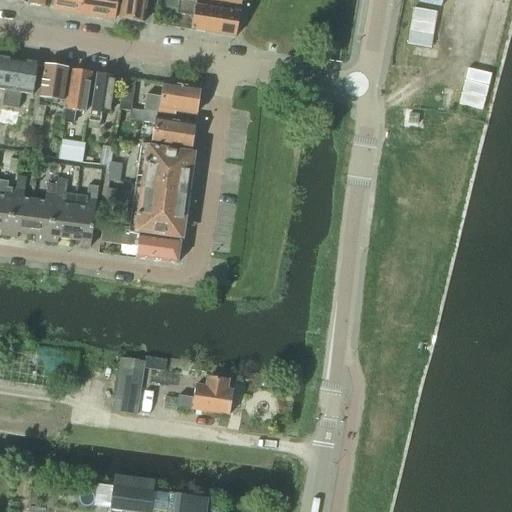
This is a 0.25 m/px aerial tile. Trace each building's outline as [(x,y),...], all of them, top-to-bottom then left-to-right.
[(28,0),(27,4),(27,6),(47,9),(48,0),(28,0)] [(52,0),(51,10),(77,14),(79,0),(52,0)] [(79,0),(77,14),(114,20),(117,0),(79,0)] [(122,0),(119,20),(143,24),(147,0),(122,0)] [(174,0),(157,0),(156,7),(176,10),(175,15),(192,18),(190,31),(212,35),(213,35),(234,39),(238,13),(195,6),(195,3),(178,1),(174,0)] [(438,0),(488,9),(490,0),(438,0)] [(62,101),(67,70),(43,66),(39,97),(62,101)] [(84,113),(89,74),(71,71),(63,122),(72,123),(73,111),(84,113)] [(108,113),(114,78),(95,75),(88,121),(98,122),(100,112),(108,113)] [(147,96),(144,113),(157,115),(173,117),(174,113),(195,116),(196,105),(198,105),(200,103),(201,95),(199,93),(198,93),(198,90),(163,85),(161,98),(147,96)] [(119,111),(131,112),(134,88),(122,86),(119,111)] [(37,107),(34,125),(42,127),(45,108),(37,107)] [(144,113),(143,123),(155,125),(152,147),(189,153),(190,153),(190,150),(192,150),(194,149),(195,142),(193,140),(192,139),(194,125),(193,125),(184,124),(157,119),(157,115),(144,113)] [(409,114),(409,122),(408,124),(418,125),(419,115),(409,114)] [(84,144),(61,141),(59,161),(81,164),(84,144)] [(133,194),(127,234),(176,241),(176,240),(181,237),(182,226),(183,226),(183,223),(185,204),(186,204),(186,201),(187,197),(187,193),(188,184),(189,178),(192,159),(188,154),(189,153),(152,147),(148,146),(145,163),(138,162),(135,185),(134,190),(134,194),(133,194)] [(102,147),(99,166),(109,168),(112,149),(102,147)] [(10,160),(8,172),(17,173),(18,161),(10,160)] [(25,179),(17,178),(15,191),(23,192),(25,179)] [(54,197),(48,244),(56,245),(56,240),(68,242),(73,207),(75,196),(64,194),(64,198),(63,198),(65,181),(57,181),(56,197),(54,197)] [(0,182),(0,232),(1,232),(0,237),(8,238),(15,191),(6,190),(7,183),(0,182)] [(47,185),(46,194),(54,195),(55,186),(47,185)] [(123,192),(117,192),(118,187),(106,185),(104,212),(121,213),(123,192)] [(73,207),(68,242),(80,243),(80,248),(89,249),(97,188),(88,187),(87,197),(75,196),(73,207)] [(15,191),(8,238),(16,239),(16,235),(29,236),(34,201),(23,200),(24,193),(15,191)] [(34,201),(29,236),(40,238),(40,243),(48,244),(54,197),(45,196),(44,203),(34,201)] [(102,231),(100,243),(136,248),(135,260),(176,265),(179,247),(180,243),(180,242),(176,241),(127,234),(102,231)] [(0,342),(0,382),(73,392),(78,354),(0,342)] [(120,360),(112,413),(136,417),(145,363),(120,360)] [(231,391),(226,391),(227,384),(224,380),(209,378),(205,381),(204,387),(194,386),(192,399),(176,397),(174,409),(227,416),(229,406),(232,404),(233,397),(231,395),(231,391)] [(113,488),(110,510),(126,511),(148,511),(149,510),(151,493),(113,488)] [(151,493),(149,510),(159,511),(204,511),(206,501),(169,496),(153,493),(151,493)]
